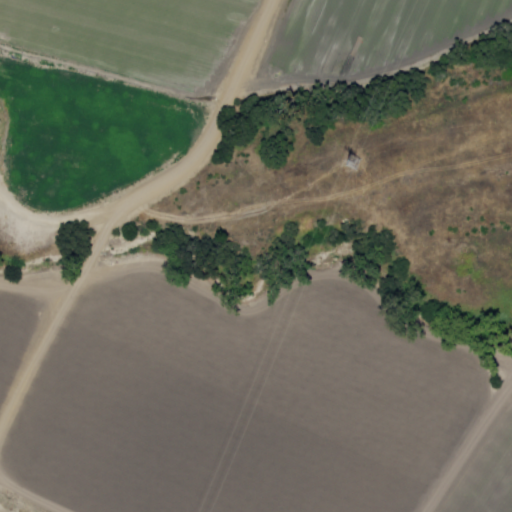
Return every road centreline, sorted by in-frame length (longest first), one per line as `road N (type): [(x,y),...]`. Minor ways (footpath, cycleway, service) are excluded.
road 1 (track): [(79,275),(147,263),(239,310),(275,307),(303,287),(342,282),(499,365),(484,405),(413,511)]
road 2 (residential): [(274,0),(209,145),(182,173),(75,231),(35,233),(0,208)]
road 3 (track): [(79,275),(0,445)]
road 4 (track): [(128,207),(79,275),(0,278)]
